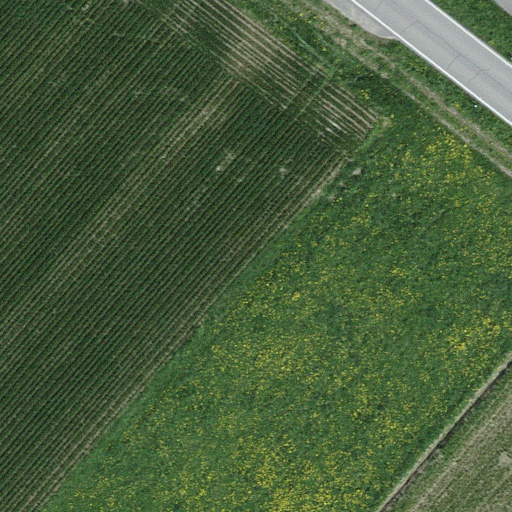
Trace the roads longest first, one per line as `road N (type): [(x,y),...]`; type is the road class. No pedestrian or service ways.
road 1 (track): [(292,0),(511,166)]
road 2 (tertiary): [(511,93),(391,0)]
